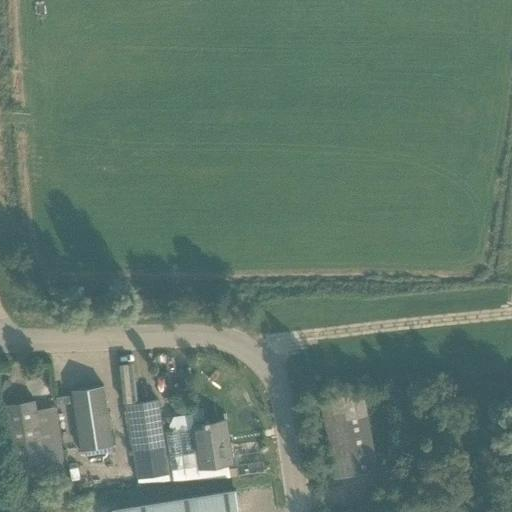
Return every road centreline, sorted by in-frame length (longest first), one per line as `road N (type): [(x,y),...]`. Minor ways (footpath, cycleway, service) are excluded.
road 1 (unclassified): [(299,511),(277,385),(236,344),(176,336),(0,342)]
road 2 (track): [(511,314),(314,335),(257,358)]
